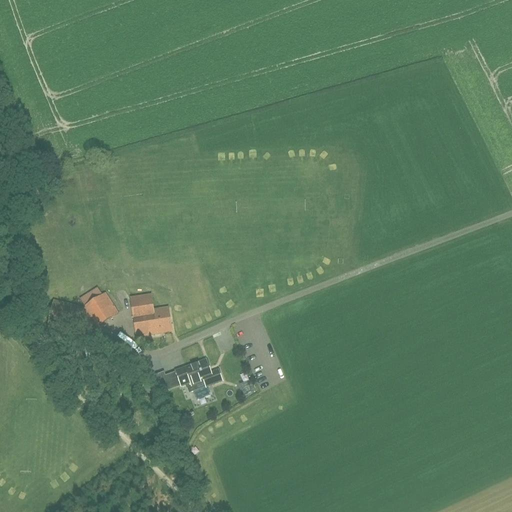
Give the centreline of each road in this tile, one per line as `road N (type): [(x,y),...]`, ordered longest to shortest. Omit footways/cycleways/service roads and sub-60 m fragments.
road 1 (track): [(199,511),(65,387),(0,313)]
road 2 (track): [(0,229),(33,187),(36,170),(0,79)]
